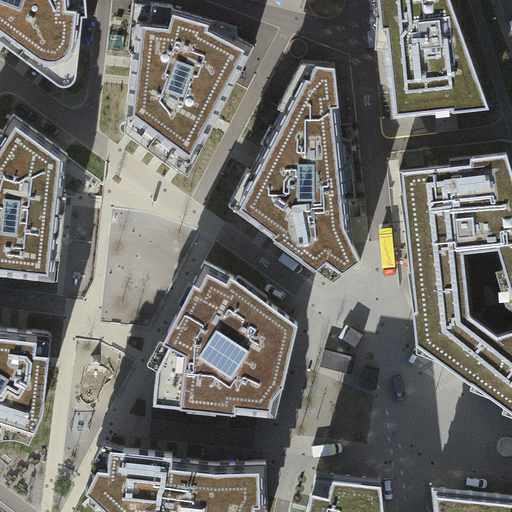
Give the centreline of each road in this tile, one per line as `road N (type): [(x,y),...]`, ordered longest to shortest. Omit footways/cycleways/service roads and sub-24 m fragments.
road 1 (residential): [(359,40),(392,343)]
road 2 (residential): [(401,451),(151,423)]
road 3 (residential): [(392,343),(193,208)]
road 4 (residential): [(289,18),(193,208)]
road 5 (residential): [(87,135),(103,0)]
road 6 (residential): [(193,208),(87,135)]
road 7 (residential): [(397,400),(511,454)]
